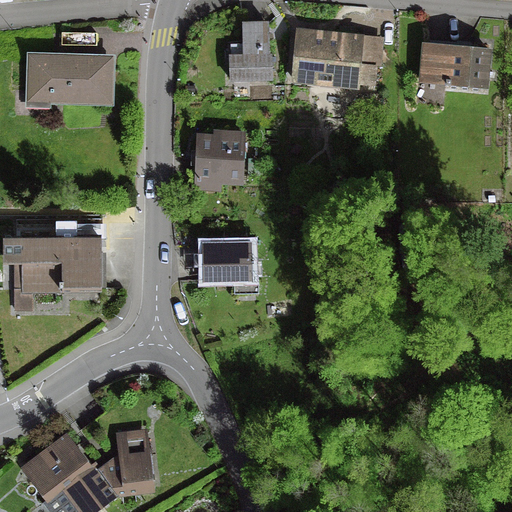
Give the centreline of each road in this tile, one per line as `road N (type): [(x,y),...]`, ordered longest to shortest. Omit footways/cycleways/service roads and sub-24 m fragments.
road 1 (residential): [(170,7),(160,72),(156,336)]
road 2 (residential): [(156,336),(194,368),(220,412),(256,511)]
road 3 (residential): [(156,336),(0,420)]
road 4 (residential): [(170,7),(0,17)]
